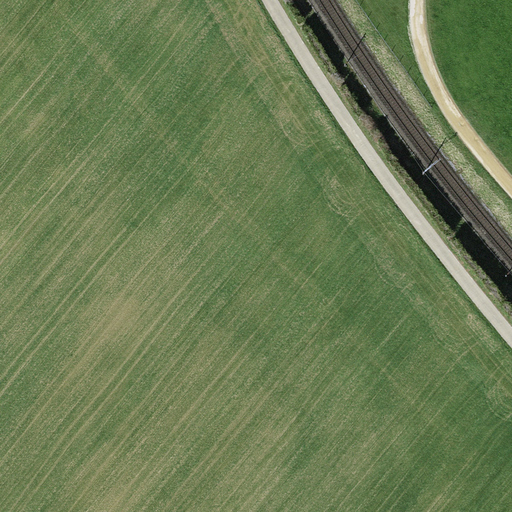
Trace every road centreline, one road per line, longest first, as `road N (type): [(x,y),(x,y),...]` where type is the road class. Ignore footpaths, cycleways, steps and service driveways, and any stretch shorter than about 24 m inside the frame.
road 1 (track): [(511,337),(389,182),(269,0)]
road 2 (track): [(511,192),(429,84),(417,0)]
